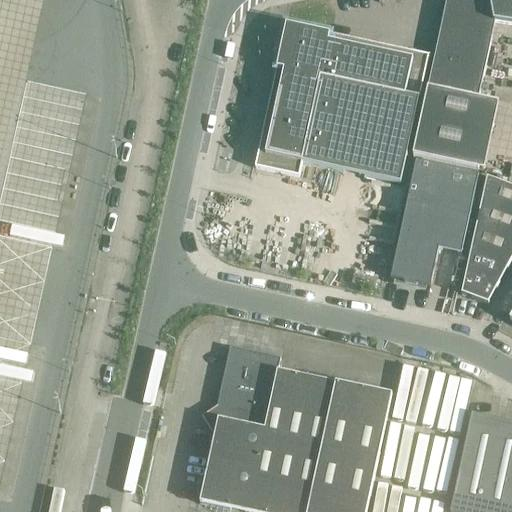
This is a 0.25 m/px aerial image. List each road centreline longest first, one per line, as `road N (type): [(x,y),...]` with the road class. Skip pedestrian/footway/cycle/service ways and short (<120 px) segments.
road 1 (unclassified): [(19,511),(102,119),(107,58),(98,0)]
road 2 (unclassified): [(166,281),(444,343),(511,373)]
road 3 (unclassified): [(166,281),(215,41),(226,12),(241,0)]
road 4 (unclassified): [(111,511),(166,281)]
